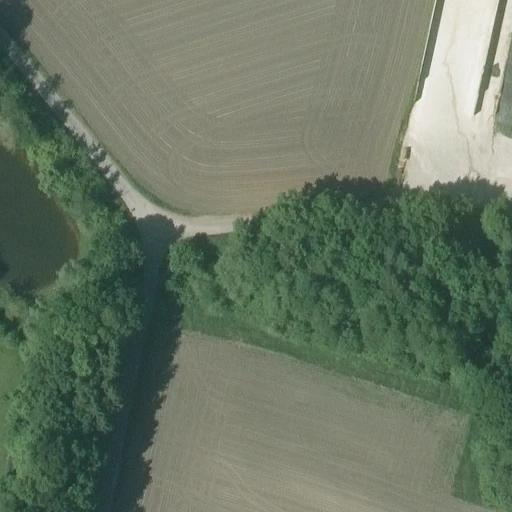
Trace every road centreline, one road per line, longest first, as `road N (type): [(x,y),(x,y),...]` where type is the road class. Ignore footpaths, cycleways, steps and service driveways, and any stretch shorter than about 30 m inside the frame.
road 1 (residential): [(99,511),(155,240),(0,27)]
road 2 (track): [(155,240),(400,208),(511,170)]
